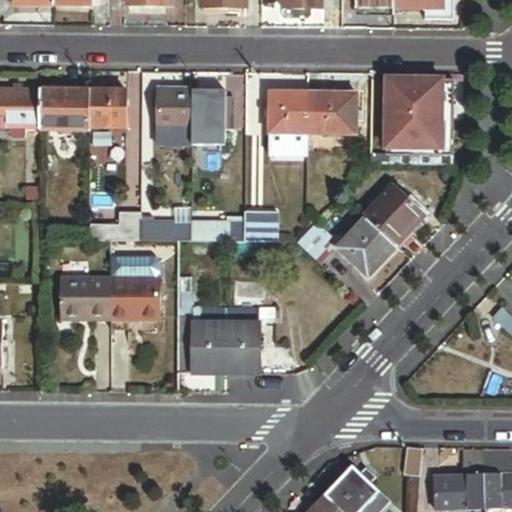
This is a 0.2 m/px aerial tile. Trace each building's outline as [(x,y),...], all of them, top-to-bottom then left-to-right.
[(54,9),(54,0),(13,0),(14,8),(54,9)] [(91,0),(54,0),(54,9),(92,9),(91,0)] [(172,0),(129,0),(129,10),(173,10),(172,0)] [(246,0),(203,0),(203,10),(246,11),(246,0)] [(323,0),(282,0),(283,11),(323,11),(323,0)] [(356,0),(356,11),(394,11),(394,0),(356,0)] [(394,0),(394,11),(405,12),(405,0),(394,0)] [(405,0),(405,12),(420,12),(443,12),(443,0),(405,0)] [(443,0),(443,12),(420,12),(420,21),(453,22),(453,0),(443,0)] [(422,158),(453,158),(454,84),(383,84),(383,116),(383,125),(411,126),(423,126),(422,158)] [(0,130),(12,131),(26,131),(41,131),(41,93),(0,93),(0,130)] [(41,131),(41,133),(92,134),(92,131),(93,94),(41,93),(41,131)] [(128,94),(93,94),(92,131),(128,131),(128,94)] [(193,133),(194,95),(160,95),(160,113),(160,132),(193,133)] [(227,96),(194,95),(193,133),(226,133),(227,114),(227,101),(227,96)] [(308,137),(309,97),(272,96),(272,114),(272,120),(272,137),(308,137)] [(346,97),(309,97),(308,137),(346,138),(346,97)] [(358,97),(346,97),(346,138),(358,138),(358,124),(358,115),(358,97)] [(227,114),(226,133),(234,133),(235,114),(227,114)] [(383,116),(373,117),(372,157),(383,157),(383,125),(383,116)] [(372,166),(453,168),(453,158),(422,158),(423,126),(411,126),(383,125),(383,157),(372,157),(372,166)] [(0,130),(0,142),(12,142),(12,141),(12,131),(0,130)] [(26,131),(12,131),(12,141),(25,141),(26,131)] [(193,147),(193,133),(160,132),(160,147),(193,147)] [(226,133),(193,133),(193,147),(226,148),(226,133)] [(308,160),(308,137),(272,137),(271,160),(308,160)] [(393,189),(366,217),(398,247),(425,217),(393,189)] [(40,190),(27,190),(27,204),(40,204),(40,190)] [(92,228),(92,244),(142,245),(142,224),(142,220),(142,216),(121,216),(121,228),(92,228)] [(247,216),(247,225),(247,246),(280,246),(281,216),(247,216)] [(398,247),(366,217),(364,219),(368,223),(396,249),(398,247)] [(396,249),(368,223),(340,251),(370,278),(396,249)] [(142,224),(142,245),(177,245),(178,225),(155,225),(142,224)] [(178,225),(177,245),(193,245),(193,225),(178,225)] [(201,225),(193,225),(193,245),(201,245),(201,225)] [(201,245),(241,245),(242,225),(226,225),(201,225),(201,245)] [(51,227),(51,244),(82,244),(82,227),(51,227)] [(333,242),(316,227),(299,246),(320,266),(333,251),(333,242)] [(160,278),(161,266),(155,261),(111,261),(111,281),(156,282),(156,281),(160,278)] [(111,323),(111,281),(62,281),(61,323),(111,323)] [(156,282),(111,281),(111,323),(127,324),(155,324),(160,324),(160,282),(156,282)] [(178,297),(178,378),(260,378),(261,312),(194,312),(194,297),(178,297)] [(511,319),(503,312),(494,322),(511,338),(511,319)] [(127,324),(111,323),(110,334),(127,334),(127,324)] [(155,324),(127,324),(127,334),(127,337),(155,337),(155,324)] [(406,480),(422,481),(425,454),(409,452),(406,480)] [(511,454),(485,455),(487,511),(511,511),(511,454)] [(436,511),(485,511),(487,511),(485,455),(463,455),(464,478),(435,479),(436,511)] [(353,472),(326,500),(338,511),(366,511),(380,498),(370,488),(361,480),(353,472)] [(367,474),(361,480),(370,488),(376,483),(367,474)] [(380,498),(366,511),(387,511),(390,508),(380,498)] [(338,511),(326,500),(313,511),(338,511)]
